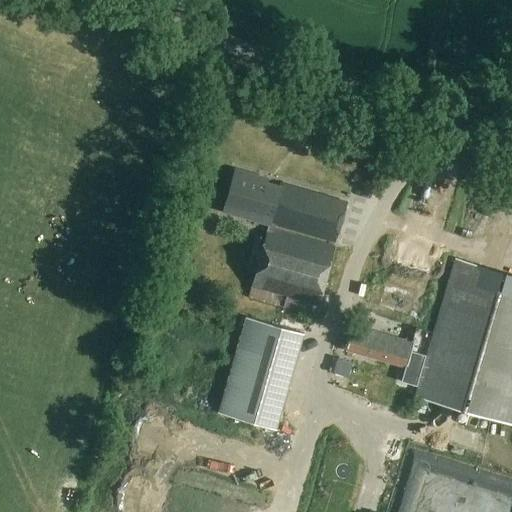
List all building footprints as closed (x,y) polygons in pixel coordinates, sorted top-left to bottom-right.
[(333,242),(343,210),(345,202),(343,202),(280,183),(278,190),(264,186),(267,179),(235,169),(233,177),(226,199),(225,202),(224,206),(223,209),(255,218),(268,222),(333,242)] [(334,247),(273,229),(265,227),(262,236),(253,233),(244,266),(256,270),(249,295),(314,315),(334,247)] [(511,426),(511,275),(454,258),(413,397),(511,426)] [(217,412),(275,429),(303,334),(246,316),(217,412)] [(405,369),(412,342),(354,326),(346,353),(405,369)] [(195,458),(177,449),(171,463),(189,471),(195,458)] [(119,476),(156,480),(158,465),(121,461),(119,476)] [(195,503),(195,495),(166,492),(165,500),(195,503)]
